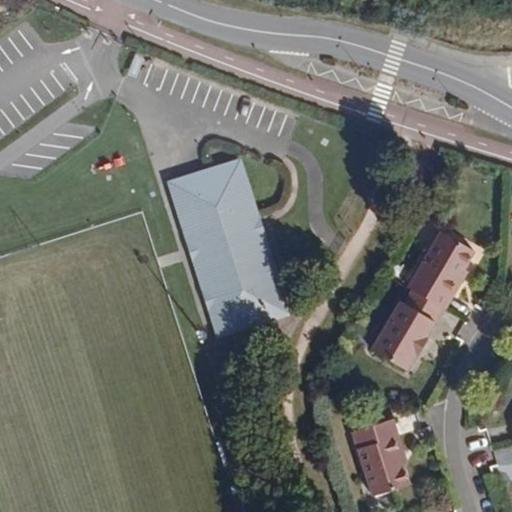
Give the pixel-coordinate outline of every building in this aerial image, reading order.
[(237,159),(167,182),(215,335),(286,312),(237,159)] [(406,286),(411,289),(447,311),(450,313),(468,282),(464,280),(469,271),(479,255),(439,230),(406,286)] [(464,280),(468,282),(473,274),(469,271),(464,280)] [(447,311),(411,289),(403,303),(398,299),(369,348),(411,372),(420,356),(422,357),(432,341),(430,340),(447,311)] [(418,448),(423,445),(412,412),(352,431),(372,496),(427,478),(418,448)] [(418,448),(422,460),(427,459),(423,445),(418,448)]
